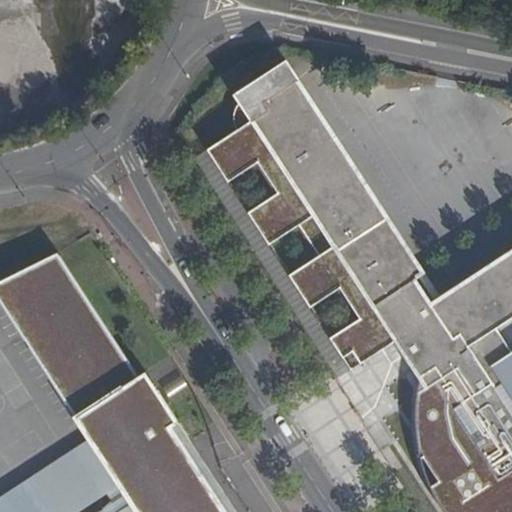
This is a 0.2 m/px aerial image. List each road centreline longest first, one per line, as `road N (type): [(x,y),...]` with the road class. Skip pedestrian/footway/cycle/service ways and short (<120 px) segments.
road 1 (secondary): [(511,60),(270,13)]
road 2 (tertiary): [(320,511),(206,316)]
road 3 (tertiary): [(206,316),(119,117)]
road 4 (tertiary): [(64,154),(159,272),(206,316)]
